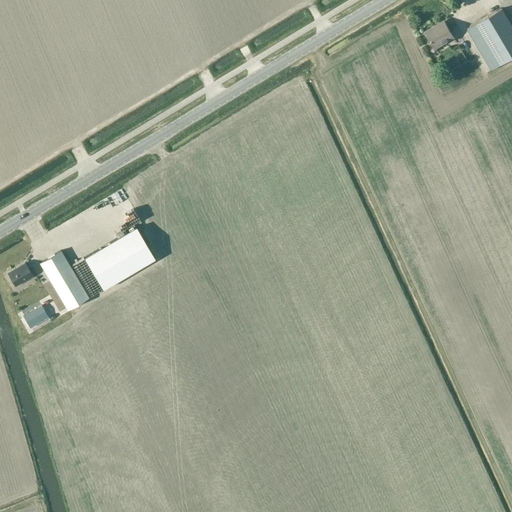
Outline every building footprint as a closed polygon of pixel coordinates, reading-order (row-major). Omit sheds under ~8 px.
[(492,70),(493,69),(511,58),(511,25),(502,8),(467,29),(492,70)] [(453,37),(445,23),(435,29),(434,27),(425,32),(435,48),(453,37)] [(66,220),(71,228),(80,221),(75,214),(66,220)] [(128,232),(84,258),(103,289),(154,259),(133,224),(126,228),(128,232)] [(88,297),(61,250),(40,263),(68,309),(88,297)] [(0,271),(2,275),(21,264),(18,259),(0,270),(0,271)] [(7,273),(9,275),(8,277),(10,280),(12,280),(15,286),(32,276),(24,263),(7,273)] [(55,301),(49,306),(53,312),(59,308),(55,301)] [(41,304),(22,315),(30,327),(48,316),(41,304)]
